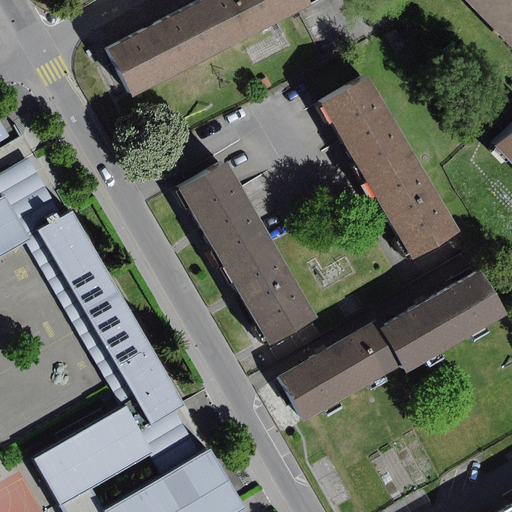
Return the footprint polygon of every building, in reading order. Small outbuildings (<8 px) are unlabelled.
[(196,0),(193,2),(217,47),(306,1),(304,0),(196,0)] [(511,0),(466,0),(511,45),(511,0)] [(217,47),(193,2),(154,22),(105,47),(128,93),(217,47)] [(337,138),(359,177),(406,151),(365,76),(317,102),(337,138)] [(267,78),(260,81),(264,89),(271,86),(267,78)] [(0,119),(0,141),(10,136),(0,119)] [(511,162),(511,125),(493,144),(511,162)] [(451,232),(406,151),(359,177),(374,205),(403,258),(451,232)] [(199,233),(219,268),(268,241),(224,161),(175,188),(199,233)] [(31,163),(0,180),(0,202),(10,196),(35,240),(28,244),(126,409),(153,455),(168,480),(206,457),(178,410),(153,425),(39,234),(65,219),(31,163)] [(0,260),(28,244),(35,240),(10,196),(0,202),(0,260)] [(188,406),(76,214),(65,219),(39,234),(153,425),(178,410),(188,406)] [(312,320),(268,241),(219,268),(233,294),(263,347),(312,320)] [(408,369),(504,314),(480,272),(423,304),(384,327),(404,362),(408,369)] [(404,362),(384,327),(379,319),(321,353),(277,378),(302,420),(404,362)] [(126,409),(37,459),(63,506),(66,511),(241,511),(247,509),(214,450),(206,457),(168,480),(106,511),(94,489),(153,455),(126,409)]
